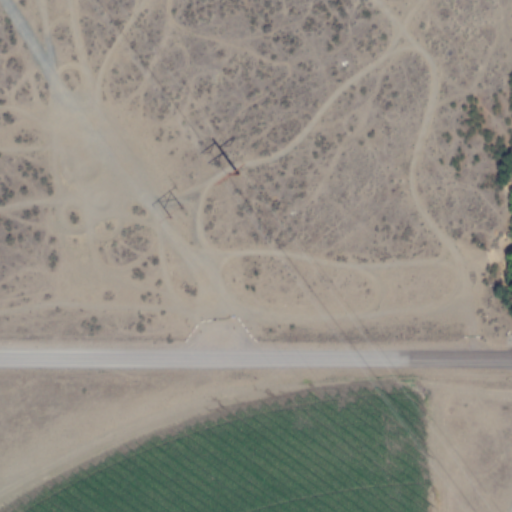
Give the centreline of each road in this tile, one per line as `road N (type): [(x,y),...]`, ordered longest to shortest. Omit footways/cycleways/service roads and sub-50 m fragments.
road 1 (track): [(60,82),(61,215),(99,294),(122,304),(215,299),(258,308),(356,308),(459,294),(495,213),(498,143),(489,123),(425,58)]
road 2 (track): [(425,99),(471,73),(490,36),(492,0),(128,14),(102,68),(83,77)]
road 3 (residential): [(0,356),(511,358)]
road 4 (track): [(467,331),(448,254),(406,180),(427,63),(376,0)]
road 5 (track): [(159,217),(215,169),(278,146),(317,100),(386,45),(410,0)]
road 6 (track): [(192,257),(242,248),(338,262),(478,256)]
road 7 (track): [(0,204),(47,193),(138,191)]
road 8 (track): [(91,129),(66,0)]
